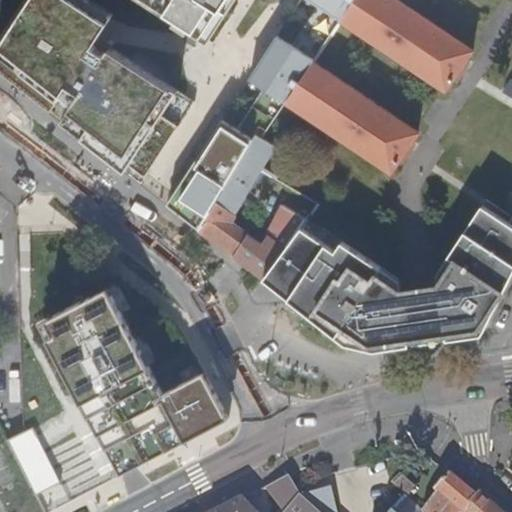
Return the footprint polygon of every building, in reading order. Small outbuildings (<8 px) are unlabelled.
[(63,120),(142,184),(195,103),(113,48),(107,55),(95,47),(116,16),(91,0),(24,0),(0,37),(0,68),(51,110),(65,93),(77,102),(63,120)] [(139,0),(205,44),(234,0),(139,0)] [(168,203),(199,229),(232,175),(239,165),(257,136),(264,140),(288,103),(314,64),(343,21),(356,0),(307,0),(318,8),(292,47),(277,39),(249,81),(263,90),(236,130),(223,121),(168,203)] [(471,52),(394,0),(356,0),(343,21),(445,90),(471,52)] [(417,134),(314,64),(288,103),(391,172),(417,134)] [(478,87),(450,128),(476,145),(503,104),(478,87)] [(511,123),(502,117),(470,165),(497,183),(511,160),(511,123)] [(230,222),(264,170),(272,154),(276,148),(264,140),(257,136),(239,165),(232,175),(199,229),(263,279),(266,274),(299,228),(303,224),(281,208),(274,218),(261,243),(248,234),(251,229),(248,226),(244,231),(230,222)] [(375,274),(380,268),(341,242),(334,252),(299,228),(266,274),(293,291),(288,299),(312,317),(316,311),(373,350),(408,345),(408,339),(426,336),(445,333),(446,339),(480,334),(504,292),(496,287),(511,263),(511,225),(482,206),(447,255),(454,260),(437,285),(437,284),(400,290),(400,291),(375,274)] [(454,260),(447,255),(435,273),(437,284),(437,285),(454,260)] [(496,287),(504,292),(511,275),(511,263),(496,287)] [(400,291),(400,290),(399,280),(380,268),(375,274),(400,291)] [(293,291),(266,274),(263,279),(288,299),(293,291)] [(117,291),(48,326),(124,471),(227,417),(209,383),(174,401),(117,291)] [(316,311),(312,317),(345,343),(373,350),(316,311)] [(408,339),(408,345),(446,339),(445,333),(426,336),(408,339)] [(335,511),(333,498),(308,503),(296,485),(297,485),(289,473),(266,485),(284,511),(257,511),(242,497),(212,511),(335,511)] [(464,511),(477,497),(476,496),(450,474),(437,491),(439,493),(424,511),(464,511)] [(402,477),(392,487),(404,498),(405,497),(408,501),(417,491),(402,477)] [(499,511),(479,494),(476,496),(477,497),(464,511),(499,511)]
